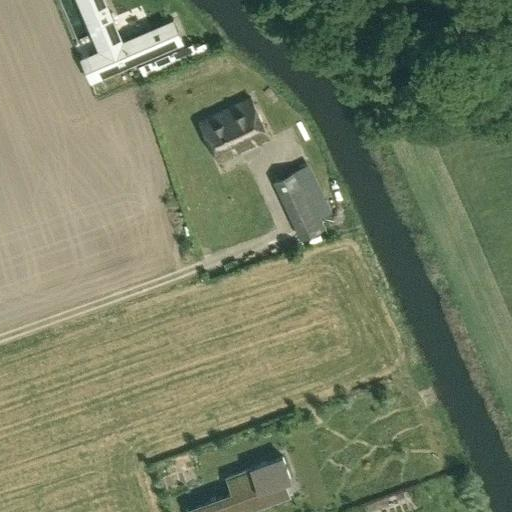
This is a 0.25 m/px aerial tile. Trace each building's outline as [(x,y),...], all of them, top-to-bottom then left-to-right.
[(93,80),(178,43),(168,21),(117,43),(98,0),(81,0),(103,50),(84,58),(93,80)] [(183,59),(178,47),(140,63),(146,76),(170,66),(170,65),(183,59)] [(272,139),(254,98),(203,120),(220,161),(272,139)] [(300,170),(279,179),(303,238),(326,228),(300,170)] [(284,493),(280,481),(291,477),(283,456),(227,477),(233,492),(190,508),(191,511),(241,511),(241,509),(284,493)]
